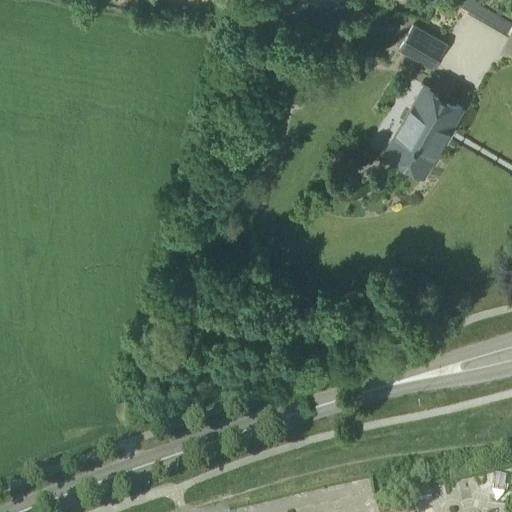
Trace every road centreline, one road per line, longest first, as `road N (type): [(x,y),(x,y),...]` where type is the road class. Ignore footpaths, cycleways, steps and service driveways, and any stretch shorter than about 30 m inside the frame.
road 1 (secondary): [(23,511),(381,390)]
road 2 (secondary): [(511,341),(427,366),(381,390)]
road 3 (secondary): [(381,390),(511,369)]
